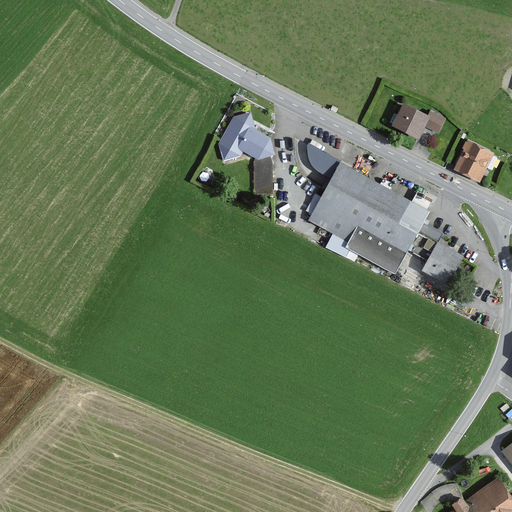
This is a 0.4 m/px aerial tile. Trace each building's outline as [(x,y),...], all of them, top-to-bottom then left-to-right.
[(423,124),(427,117),(426,116),(404,106),(399,116),(394,114),(390,123),(417,136),(423,124)] [(426,116),(427,117),(423,124),(437,131),(443,119),(428,112),(426,116)] [(273,153),(269,139),(242,124),(246,116),(235,119),(221,143),(224,151),(231,148),(240,153),(243,148),(257,156),(259,157),(271,154),(273,153)] [(496,157),(466,142),(463,148),(466,150),(458,167),(478,177),(484,166),(490,169),(496,157)] [(331,178),(341,160),(314,145),(304,162),(331,178)] [(273,162),(271,154),(259,157),(257,156),(254,161),(254,188),(258,194),(274,194),(273,162)] [(423,222),(428,212),(340,164),(322,197),(316,193),(307,210),(313,213),(309,219),(334,233),(327,247),(347,257),(351,249),(396,273),(409,249),(428,259),(424,268),(440,277),(442,274),(451,279),(463,257),(438,243),(443,233),(423,222)] [(511,511),(511,503),(494,479),(474,493),(478,498),(467,505),(462,498),(454,504),(459,511),(458,511),(511,511)]
